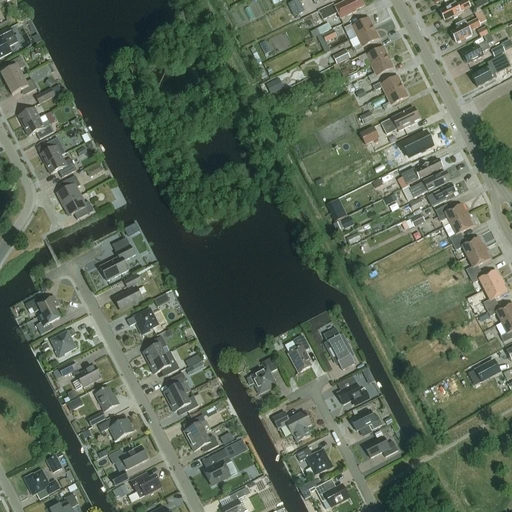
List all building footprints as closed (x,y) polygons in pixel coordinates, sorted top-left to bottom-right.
[(348,2),(342,4),(334,8),(333,5),(318,12),(322,20),(323,22),(337,15),(340,21),(353,15),(353,13),(363,8),(359,0),(354,0),(348,3),(348,2)] [(484,0),(481,0),(473,4),(476,10),(487,5),(484,0)] [(470,9),(468,4),(467,1),(457,6),(456,4),(447,8),(448,9),(440,13),(445,23),(453,18),(454,20),(462,16),(461,14),(470,9)] [(299,2),(288,7),(293,17),(304,12),(299,2)] [(480,28),(479,26),(486,23),(481,13),(474,16),(477,21),(466,26),(464,22),(455,27),(457,30),(450,34),(456,45),(472,37),(470,33),(480,28)] [(351,26),(344,30),(346,34),(353,31),(357,38),(373,30),(371,27),(372,27),(369,19),(352,28),(351,26)] [(313,32),(316,39),(334,30),(331,23),(313,32)] [(476,33),(480,40),(487,36),(484,29),(476,33)] [(17,44),(10,30),(0,35),(0,38),(2,42),(0,42),(0,59),(11,54),(8,49),(17,44)] [(360,46),(353,49),(356,54),(363,50),(362,49),(379,41),(376,33),(375,34),(373,30),(357,38),(360,46)] [(334,32),(323,37),(327,44),(337,39),(334,32)] [(493,60),(504,55),(511,50),(511,47),(509,42),(500,47),(501,48),(490,53),(493,60)] [(472,51),(462,56),(467,65),(477,60),(478,61),(484,58),(482,54),(490,50),(486,43),(472,50),(472,51)] [(366,55),(358,59),(361,64),(367,60),(371,68),(387,60),(386,56),(387,56),(383,48),(366,57),(366,55)] [(336,66),(342,64),(349,60),(346,52),(332,59),(336,66)] [(26,68),(23,64),(21,58),(9,64),(12,69),(1,75),(7,86),(22,78),(19,71),(26,68)] [(493,76),(500,72),(509,68),(504,59),(489,67),(490,69),(479,74),(480,74),(472,78),(477,88),(484,85),(484,86),(492,82),(489,77),(493,75),(493,76)] [(375,75),(368,78),(370,83),(378,80),(377,78),(394,70),(390,62),(389,63),(387,60),(371,68),(375,75)] [(37,71),(41,78),(54,72),(50,65),(37,71)] [(267,78),(264,72),(258,74),(261,81),(267,78)] [(380,84),(373,88),(375,93),(382,89),(385,96),(402,88),(400,85),(401,85),(398,77),(381,86),(380,84)] [(22,78),(7,86),(12,97),(23,91),(26,96),(37,90),(32,81),(26,84),(22,78)] [(271,96),(284,89),(279,80),(266,86),(271,96)] [(389,104),(382,108),(385,112),(392,109),(391,107),(408,99),(404,92),(402,88),(385,96),(389,104)] [(39,106),(45,103),(55,98),(51,91),(36,99),(39,106)] [(23,128),(40,120),(34,109),(18,118),(23,128)] [(419,121),(413,109),(381,125),(386,136),(397,131),(398,134),(414,126),(413,124),(419,121)] [(360,119),(363,126),(374,121),(371,114),(360,119)] [(40,142),(54,134),(45,117),(40,120),(23,128),(28,138),(36,134),(40,142)] [(372,130),(359,136),(365,147),(378,141),(372,130)] [(45,166),(62,158),(66,156),(57,139),(42,147),(45,153),(40,156),(45,166)] [(51,176),(58,173),(62,180),(76,173),(70,161),(65,163),(62,158),(45,166),(51,176)] [(438,161),(415,173),(414,170),(401,176),(406,187),(442,169),(438,161)] [(93,178),(106,173),(103,165),(90,171),(93,178)] [(439,187),(450,182),(446,174),(438,178),(437,177),(408,190),(413,200),(438,188),(439,187)] [(63,207),(81,197),(77,190),(80,188),(75,178),(59,186),(62,192),(57,195),(63,207)] [(455,194),(452,187),(434,196),(437,203),(455,194)] [(69,218),(74,216),(77,222),(94,213),(89,203),(85,205),(81,197),(63,207),(69,218)] [(409,207),(412,213),(424,208),(421,201),(409,207)] [(340,215),(334,203),(326,207),(332,219),(340,215)] [(450,226),(467,217),(462,206),(449,212),(446,207),(435,213),(439,220),(438,220),(440,224),(447,220),(450,226)] [(414,228),(414,229),(425,224),(421,216),(410,222),(414,228)] [(452,246),(463,240),(461,235),(473,228),(467,217),(450,226),(451,228),(445,231),(452,246)] [(354,226),(351,219),(341,223),(345,231),(354,226)] [(463,240),(452,246),(456,253),(462,249),(467,258),(484,249),(479,239),(466,245),(463,240)] [(116,254),(130,247),(126,240),(112,247),(116,254)] [(100,269),(107,283),(128,272),(124,263),(135,257),(130,247),(116,254),(119,260),(100,269)] [(472,269),(466,272),(469,278),(480,273),(478,268),(490,261),(484,249),(467,258),(472,269)] [(480,273),(469,278),(473,286),(479,282),(484,292),(501,283),(496,272),(483,278),(480,273)] [(128,291),(137,286),(142,283),(138,277),(125,284),(128,291)] [(489,302),(483,305),(487,312),(498,306),(495,300),(507,294),(501,283),(484,292),(489,302)] [(135,290),(116,301),(121,311),(141,301),(135,290)] [(478,303),(486,300),(483,294),(475,297),(478,303)] [(170,303),(167,297),(154,303),(158,309),(170,303)] [(32,310),(34,314),(40,311),(43,316),(43,317),(55,310),(55,311),(59,308),(54,298),(42,304),(40,299),(25,306),(28,312),(32,310)] [(498,306),(487,312),(490,318),(496,315),(501,325),(511,319),(511,305),(500,311),(498,306)] [(60,320),(55,311),(55,310),(43,317),(43,316),(38,319),(41,324),(36,327),(41,337),(52,331),(49,326),(60,320)] [(159,327),(150,310),(127,322),(130,328),(136,325),(142,337),(150,333),(149,332),(159,327)] [(506,335),(500,338),(504,345),(511,340),(511,333),(511,334),(511,333),(511,319),(501,325),(506,335)] [(73,330),(51,342),(57,354),(56,354),(59,360),(65,357),(64,356),(76,350),(71,339),(76,336),(73,330)] [(342,372),(355,365),(351,358),(352,358),(342,338),(340,338),(336,330),(323,337),(342,372)] [(148,365),(165,357),(162,351),(167,348),(161,338),(151,344),(153,349),(143,355),(148,365)] [(300,374),(311,368),(304,354),(310,350),(303,338),(293,344),(297,351),(289,355),(300,374)] [(148,365),(154,376),(165,371),(168,377),(180,371),(171,354),(165,357),(148,365)] [(194,366),(191,360),(185,363),(188,369),(194,366)] [(277,371),(271,360),(261,365),(265,371),(251,379),(247,381),(251,388),(254,386),(256,388),(255,388),(259,397),(267,392),(266,391),(276,386),(270,375),(277,371)] [(481,385),(501,375),(494,361),(474,371),(481,385)] [(72,374),(77,371),(73,363),(59,371),(59,372),(54,374),(57,380),(62,377),(63,379),(72,374)] [(101,380),(95,367),(80,375),(77,371),(72,374),(74,379),(77,377),(83,390),(101,380)] [(503,375),(507,382),(511,379),(511,378),(509,372),(503,375)] [(169,404),(185,396),(191,393),(186,384),(187,383),(183,375),(170,381),(174,389),(163,394),(169,404)] [(341,393),(337,395),(343,407),(352,403),(355,408),(358,406),(369,401),(364,391),(360,393),(356,385),(352,379),(338,386),(341,393)] [(108,389),(95,396),(104,414),(119,406),(115,400),(114,400),(108,389)] [(169,404),(174,414),(185,409),(188,414),(198,408),(193,398),(188,401),(185,396),(169,404)] [(75,410),(86,405),(82,398),(72,404),(75,410)] [(373,419),(369,412),(350,421),(356,433),(369,427),(371,432),(382,427),(377,417),(373,419)] [(311,427),(304,413),(288,421),(285,414),(272,420),(278,431),(286,426),(292,437),(293,436),(297,444),(310,437),(306,429),(311,427)] [(92,429),(101,424),(102,424),(107,421),(103,414),(88,422),(92,429)] [(189,444),(206,435),(204,433),(209,430),(202,417),(192,423),(194,428),(184,434),(189,444)] [(133,432),(127,421),(119,425),(116,419),(98,428),(101,434),(110,430),(115,441),(113,443),(114,444),(135,432),(135,431),(133,432)] [(233,432),(223,438),(227,445),(237,439),(233,432)] [(189,444),(194,454),(205,448),(208,453),(219,448),(214,438),(208,440),(206,435),(189,444)] [(382,454),(385,459),(398,453),(393,443),(387,446),(383,439),(364,448),(370,460),(382,454)] [(148,461),(141,448),(124,457),(121,452),(109,458),(113,467),(115,466),(120,475),(110,481),(114,489),(128,481),(124,473),(127,472),(148,461)] [(306,460),(315,477),(327,471),(327,472),(333,469),(330,463),(329,463),(323,451),(312,457),(308,450),(296,456),(300,464),(306,460)] [(215,466),(203,472),(211,488),(230,478),(225,467),(231,464),(224,452),(211,458),(215,466)] [(63,470),(56,457),(46,462),(52,475),(63,470)] [(49,486),(42,472),(33,477),(32,476),(24,480),(33,498),(45,491),(48,497),(60,491),(55,482),(49,486)] [(145,498),(161,489),(155,477),(149,480),(147,475),(131,483),(136,494),(141,491),(145,498)] [(322,504),(327,501),(331,508),(349,499),(342,487),(336,491),(331,481),(315,490),(322,504)] [(124,486),(115,491),(120,499),(129,495),(124,486)] [(304,486),(299,489),(302,495),(307,492),(304,486)] [(233,503),(231,504),(222,509),(223,511),(242,511),(237,501),(246,497),(243,492),(230,498),(233,503)] [(66,502),(62,504),(49,511),(72,511),(71,510),(78,506),(72,496),(65,500),(66,502)]
